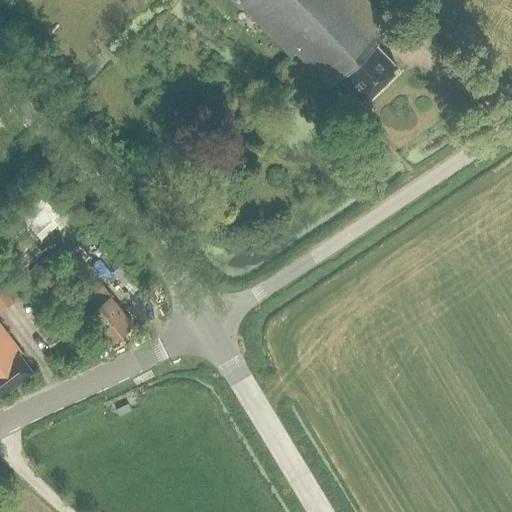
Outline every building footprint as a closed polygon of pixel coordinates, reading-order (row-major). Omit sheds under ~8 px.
[(364,99),(397,65),(375,43),(392,26),(366,0),(231,0),(258,27),(259,24),(290,56),(296,51),(331,86),(341,76),(364,99)] [(41,182),(27,195),(58,229),(72,216),(41,182)] [(5,275),(0,279),(0,282),(14,300),(26,290),(11,271),(5,275)] [(0,311),(14,300),(0,282),(0,311)] [(107,345),(132,325),(102,289),(78,308),(107,345)] [(0,397),(29,376),(16,358),(21,354),(0,326),(0,397)]
